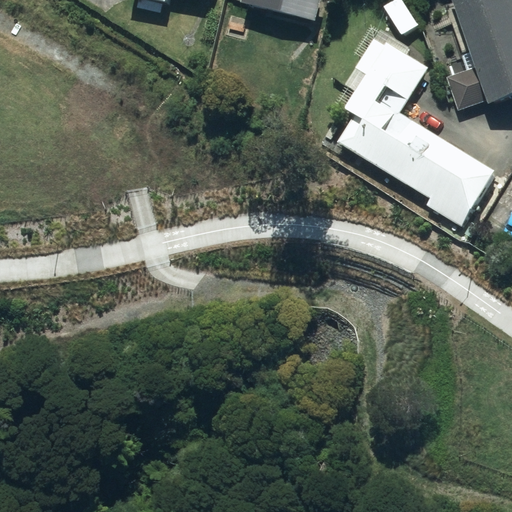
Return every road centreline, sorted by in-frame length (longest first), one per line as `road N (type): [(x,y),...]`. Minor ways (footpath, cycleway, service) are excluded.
road 1 (unknown): [(511,499),(425,476),(395,450),(367,315),(347,301),(313,288),(169,268),(153,244),(125,113),(0,26)]
road 2 (track): [(244,280),(0,340)]
